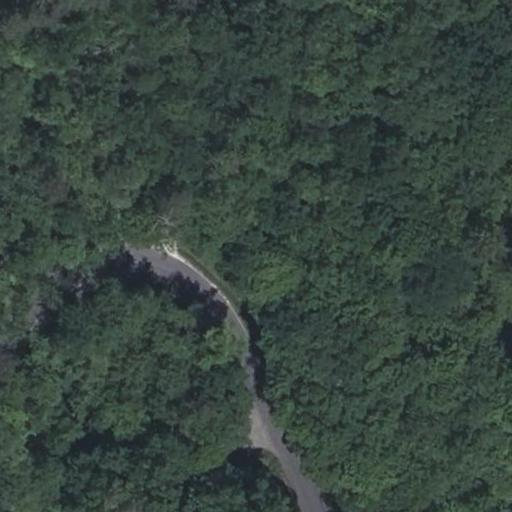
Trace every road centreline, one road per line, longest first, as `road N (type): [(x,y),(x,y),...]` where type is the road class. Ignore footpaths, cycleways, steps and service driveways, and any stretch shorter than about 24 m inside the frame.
road 1 (tertiary): [(0,363),(92,272),(128,252),(161,253),(225,286),(274,414)]
road 2 (unclassified): [(157,511),(274,414)]
